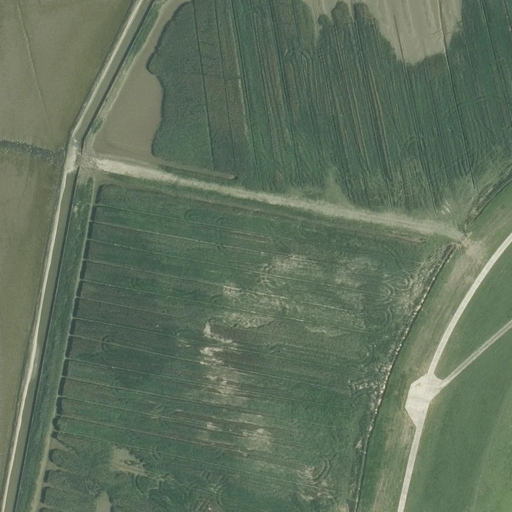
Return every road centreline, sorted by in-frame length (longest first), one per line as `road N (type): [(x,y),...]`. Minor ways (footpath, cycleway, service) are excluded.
road 1 (track): [(494,259),(455,237),(70,159)]
road 2 (track): [(401,511),(441,347),(511,238)]
